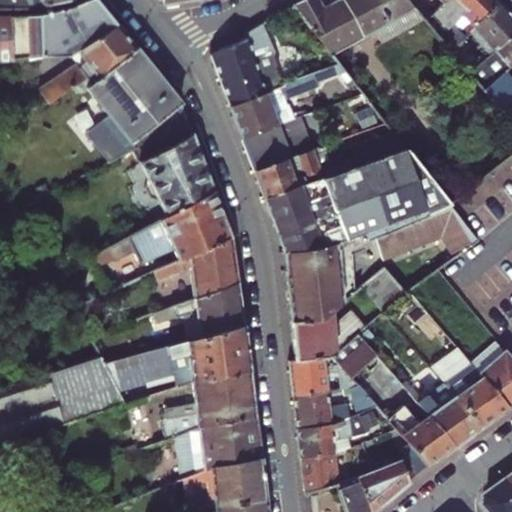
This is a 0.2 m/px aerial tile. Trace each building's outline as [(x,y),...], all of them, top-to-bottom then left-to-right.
[(70,51),(75,48),(116,24),(96,0),(84,0),(71,7),(50,12),(51,15),(35,19),(30,19),(25,18),(22,16),(0,17),(0,60),(22,58),(70,51)] [(300,0),(299,1),(336,48),(421,4),(417,0),(332,0),(329,2),(328,0),(300,0)] [(447,0),(437,11),(432,17),(457,46),(466,36),(480,22),(500,0),(447,0)] [(511,5),(507,0),(500,0),(480,22),(499,43),(511,31),(511,5)] [(427,6),(424,8),(432,17),(437,11),(433,8),(431,10),(427,6)] [(210,54),(222,85),(259,72),(257,66),(274,60),(260,23),(258,24),(245,33),(246,37),(210,54)] [(50,101),(74,84),(85,76),(91,84),(135,48),(116,24),(75,48),(84,59),(77,64),(76,63),(73,63),(40,87),(50,101)] [(489,82),(511,63),(511,31),(499,43),(484,57),(475,66),(489,82)] [(484,57),(466,36),(457,46),(475,66),(484,57)] [(85,76),(74,84),(76,88),(83,91),(87,89),(135,146),(186,119),(181,104),(135,48),(91,84),(85,76)] [(257,66),(259,72),(222,85),(230,105),(282,88),(276,70),(278,69),(274,60),(257,66)] [(502,97),(511,89),(511,63),(489,82),(502,97)] [(230,105),(241,137),(292,120),(283,95),(288,94),(290,98),(315,90),(314,85),(346,75),(341,67),(282,88),(230,105)] [(511,89),(502,97),(511,109),(511,89)] [(241,137),(253,170),(329,144),(345,139),(340,125),(306,137),(300,118),(292,120),(241,137)] [(213,189),(186,119),(135,146),(126,151),(143,182),(141,183),(139,188),(143,196),(148,198),(150,197),(161,217),(213,189)] [(362,149),(367,162),(405,148),(395,137),(362,149)] [(253,170),(263,197),(321,177),(322,178),(364,163),(359,150),(335,159),(329,144),(253,170)] [(405,148),(367,162),(364,163),(322,178),(321,177),(263,197),(274,226),(424,173),(405,148)] [(511,155),(490,173),(511,198),(511,155)] [(424,173),(274,226),(284,253),(319,248),(334,243),(344,239),(355,235),(358,242),(424,213),(448,203),(424,173)] [(172,249),(178,260),(230,237),(213,189),(161,217),(118,240),(124,254),(153,239),(160,255),(172,249)] [(448,203),(424,213),(455,252),(475,236),(448,203)] [(355,235),(344,239),(347,247),(358,243),(358,242),(355,235)] [(230,237),(178,260),(146,274),(148,280),(154,278),(156,281),(189,267),(194,298),(237,282),(230,237)] [(319,248),(284,253),(290,320),(331,317),(330,311),(344,300),(334,243),(319,248)] [(386,265),(362,285),(384,311),(408,291),(386,265)] [(237,282),(194,298),(132,322),(138,338),(158,331),(156,324),(196,309),(199,334),(244,325),(237,282)] [(331,317),(290,320),(294,359),(331,354),(333,352),(331,317)] [(101,355),(0,406),(0,443),(149,395),(144,377),(174,372),(177,385),(193,379),(249,370),(244,325),(199,334),(106,364),(101,355)] [(331,354),(351,376),(377,355),(357,333),(333,352),(331,354)] [(456,369),(443,380),(482,424),(508,405),(470,362),(447,336),(439,342),(445,350),(441,353),(456,369)] [(470,362),(508,405),(511,402),(511,359),(495,340),(470,362)] [(293,393),(328,389),(325,370),(337,368),(340,388),(348,387),(354,381),(351,376),(331,354),(294,359),(289,359),(293,393)] [(249,370),(193,379),(197,412),(160,416),(162,431),(152,435),(154,442),(175,435),(197,426),(255,416),(249,370)] [(454,444),(428,414),(420,422),(403,404),(398,408),(368,374),(357,383),(376,406),(410,443),(418,452),(427,463),(454,444)] [(427,394),(417,402),(428,414),(454,444),(482,424),(443,380),(427,394)] [(354,381),(348,387),(358,413),(376,406),(357,383),(354,381)] [(407,391),(417,402),(427,394),(417,383),(407,391)] [(293,393),(298,428),(332,423),(328,389),(293,393)] [(197,426),(175,435),(181,479),(197,473),(211,467),(213,466),(260,456),(255,416),(197,426)] [(298,428),(301,455),(335,450),(349,445),(347,434),(351,434),(347,417),(332,423),(298,428)] [(418,452),(410,443),(398,453),(403,458),(418,452)] [(0,501),(8,498),(20,493),(0,450),(0,501)] [(339,481),(335,450),(301,455),(306,490),(337,481),(339,481)] [(360,473),(370,511),(371,511),(427,463),(418,452),(403,458),(360,473)] [(213,466),(211,467),(215,504),(265,499),(260,456),(213,466)] [(211,467),(197,473),(201,505),(215,504),(211,467)] [(489,497),(501,511),(511,511),(511,471),(489,487),(489,497)] [(370,511),(360,473),(339,481),(337,481),(347,511),(370,511)] [(14,511),(29,511),(20,493),(8,498),(14,511)] [(266,511),(265,499),(215,504),(216,511),(266,511)]
